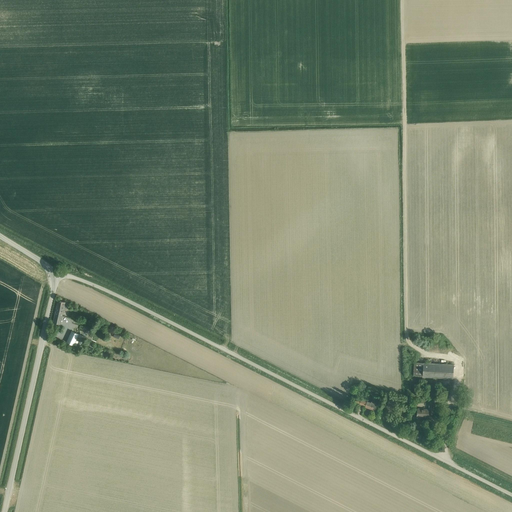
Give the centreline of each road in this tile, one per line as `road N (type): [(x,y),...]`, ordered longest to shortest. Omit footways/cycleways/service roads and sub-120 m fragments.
road 1 (unclassified): [(511,495),(129,302),(56,274)]
road 2 (unclassified): [(3,511),(56,274)]
